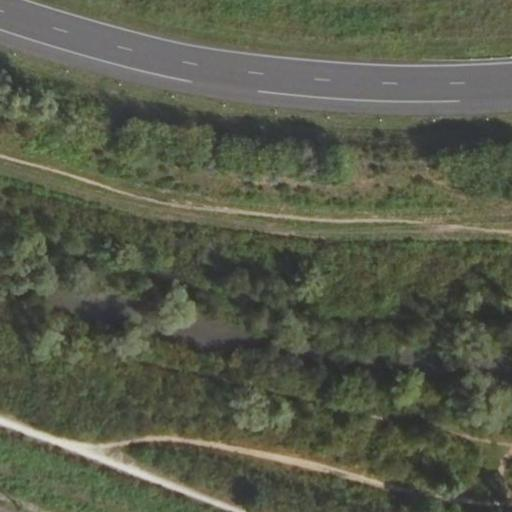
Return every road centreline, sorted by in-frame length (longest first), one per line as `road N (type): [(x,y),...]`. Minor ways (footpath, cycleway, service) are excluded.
road 1 (motorway): [(0,14),(112,48),(291,80),(511,82)]
road 2 (track): [(244,511),(0,421)]
